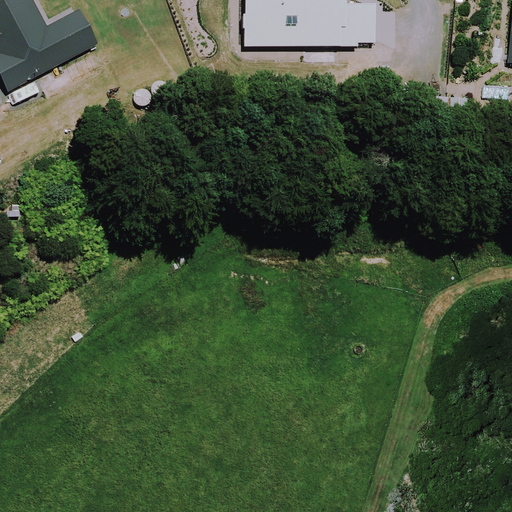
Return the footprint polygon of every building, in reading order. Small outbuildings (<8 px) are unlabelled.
[(50,25),(37,0),(0,0),(0,84),(5,95),(103,46),(84,8),(50,25)] [(245,0),(243,48),(333,51),(332,69),(372,70),(374,9),(344,8),(344,0),(245,0)] [(445,50),(430,49),(428,82),(443,83),(445,50)] [(164,80),(131,92),(138,112),(171,100),(164,80)] [(469,101),(433,100),(432,122),(468,124),(469,101)]
